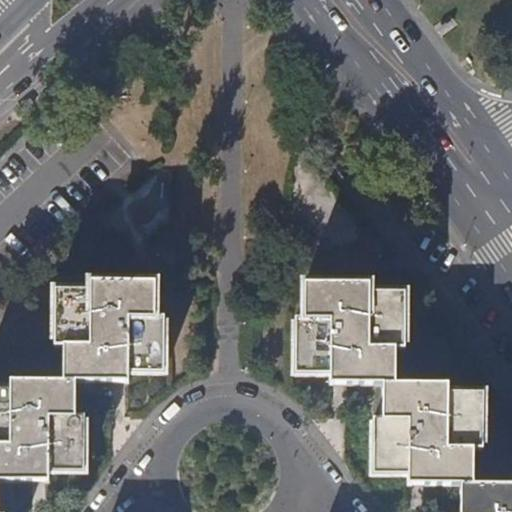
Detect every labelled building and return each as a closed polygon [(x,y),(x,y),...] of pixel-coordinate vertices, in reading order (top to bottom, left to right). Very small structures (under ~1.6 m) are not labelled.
[(64,384),(77,384),(129,385),(129,376),(165,377),(165,322),(156,322),(156,285),(91,285),(91,293),(55,293),(55,350),(63,350),(64,384)] [(382,387),(395,387),(395,352),(404,352),(406,296),(369,295),(369,287),(304,286),(304,323),(295,323),(294,379),(330,379),(330,387),(382,387)] [(0,483),(50,484),(50,475),(85,475),(85,420),(77,421),(77,384),(64,384),(12,384),(12,393),(0,392),(0,483)] [(461,487),(474,487),(474,452),(482,453),(484,396),(447,396),(447,387),(395,387),(382,387),(382,423),(374,423),(373,478),(409,479),(408,487),(461,487)] [(511,511),(511,487),(474,487),(461,487),(460,511),(511,511)]
